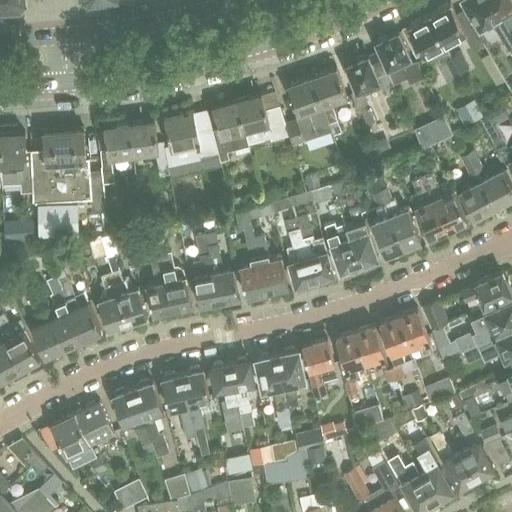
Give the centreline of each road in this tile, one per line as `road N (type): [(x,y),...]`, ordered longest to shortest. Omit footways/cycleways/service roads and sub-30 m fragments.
road 1 (residential): [(0,424),(110,367),(335,309),(511,240)]
road 2 (primary): [(69,85),(252,50),(382,0)]
road 3 (primary): [(255,0),(194,18),(63,34)]
